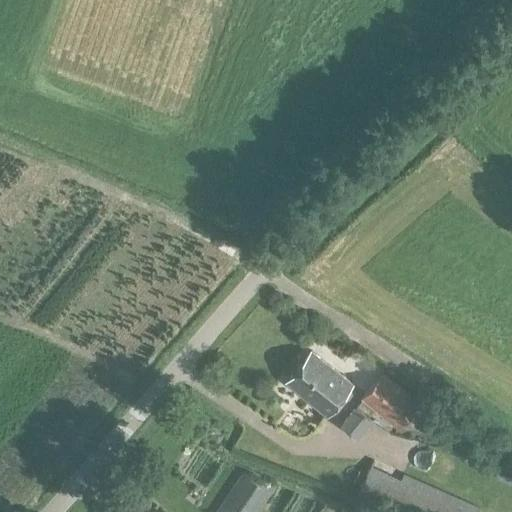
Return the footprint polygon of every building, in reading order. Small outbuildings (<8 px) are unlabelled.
[(286,382),(327,415),(352,383),(311,350),(286,382)] [(199,358),(200,386),(233,385),(233,357),(199,358)] [(382,372),(360,399),(398,429),(420,402),(382,372)] [(356,405),(340,424),(357,438),(372,419),(356,405)] [(447,423),(443,432),(437,446),(474,464),(481,448),(484,440),(447,423)] [(511,453),(506,451),(495,474),(494,476),(511,485),(511,453)] [(242,470),(213,511),(258,511),(272,491),(242,470)] [(401,479),(388,507),(398,511),(478,511),(480,507),(404,473),(401,479)]
